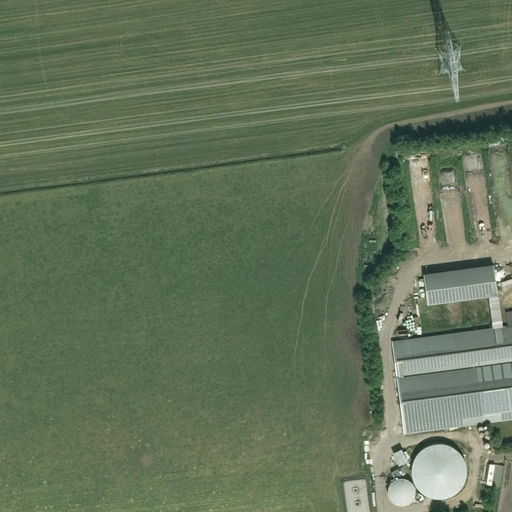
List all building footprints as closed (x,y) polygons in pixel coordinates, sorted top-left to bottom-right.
[(387,277),(394,269),(391,266),(383,274),(387,277)] [(479,311),(472,311),(472,325),(480,324),(479,311)] [(511,326),(392,343),(404,432),(484,421),(511,417),(511,326)] [(428,496),(435,498),(442,498),(448,497),(454,494),(459,490),(463,485),(465,479),(466,472),(466,466),(464,459),(461,454),(456,449),(450,446),(444,444),(438,443),(431,444),(425,447),(419,451),(415,457),(412,463),(411,469),(412,476),(414,483),(418,488),(423,493),(428,496)] [(402,467),(391,472),(394,478),(405,472),(402,467)] [(388,491),(388,495),(389,500),(392,503),(397,506),(401,506),(406,505),(410,502),(413,498),(414,494),(413,489),(411,485),(408,482),(404,480),(400,480),(396,481),(392,483),(389,486),(388,491)]
